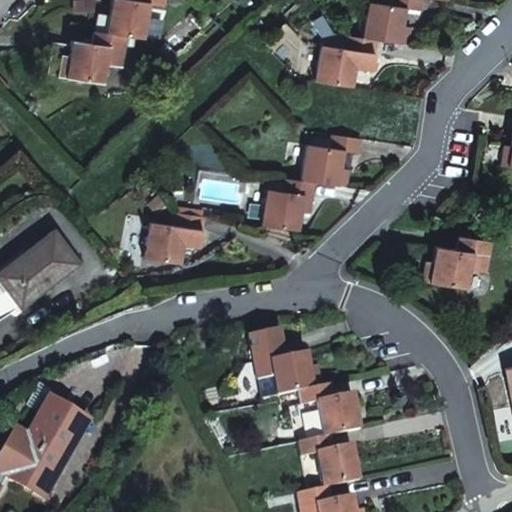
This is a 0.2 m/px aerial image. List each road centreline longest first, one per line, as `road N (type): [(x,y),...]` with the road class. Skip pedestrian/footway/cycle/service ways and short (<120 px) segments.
road 1 (residential): [(300,291),(429,161),(443,98),(511,34)]
road 2 (residential): [(0,384),(93,338),(300,291)]
road 3 (residential): [(300,291),(345,297),(422,342),(449,377),(484,507)]
